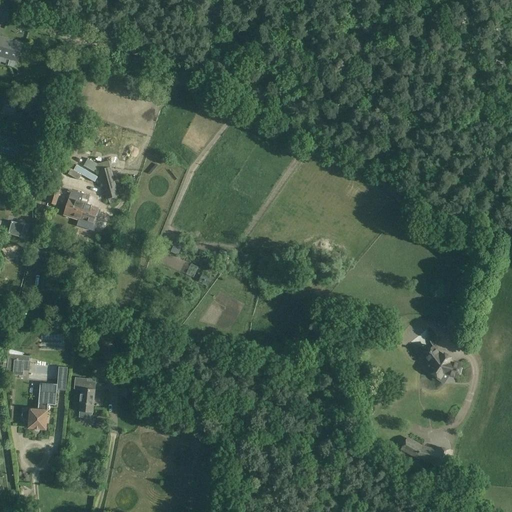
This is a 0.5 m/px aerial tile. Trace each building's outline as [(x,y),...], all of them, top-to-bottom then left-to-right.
[(0,56),(18,61),(23,45),(7,40),(8,39),(0,37),(0,38),(0,56)] [(15,105),(5,102),(2,112),(13,114),(15,105)] [(98,164),(88,158),(84,166),(96,173),(98,170),(99,170),(107,199),(119,196),(109,161),(98,164)] [(62,187),(51,184),(45,202),(56,205),(62,187)] [(71,192),(64,215),(94,224),(97,216),(99,216),(101,210),(98,209),(99,207),(86,204),(89,195),(68,189),(67,192),(70,193),(70,192),(71,192)] [(25,225),(12,221),(8,234),(21,237),(25,225)] [(175,243),(170,252),(178,255),(182,246),(175,243)] [(221,249),(217,257),(227,262),(231,255),(221,249)] [(51,262),(41,255),(38,259),(42,262),(41,264),(47,268),(51,262)] [(202,275),(200,281),(208,285),(211,279),(202,275)] [(461,319),(454,318),(453,324),(449,323),(450,320),(448,327),(459,330),(461,319)] [(97,323),(90,325),(95,342),(100,341),(101,340),(97,323)] [(62,334),(42,334),(41,349),(61,349),(62,334)] [(440,355),(434,347),(424,355),(429,361),(423,370),(444,384),(450,375),(458,377),(461,364),(451,362),(452,361),(441,354),(440,355)] [(8,354),(7,370),(13,370),(23,371),(29,371),(30,361),(29,361),(29,356),(8,354)] [(132,372),(121,373),(122,397),(133,396),(132,372)] [(87,379),(76,378),(75,389),(82,389),(79,411),(93,412),(96,382),(87,381),(87,379)] [(57,385),(47,384),(46,398),(43,397),(42,410),(32,409),(30,409),(30,410),(28,410),(26,410),(24,411),(23,413),(22,415),(22,417),(23,419),(25,420),(27,421),(29,421),(29,428),(46,429),(48,410),(47,410),(48,404),(56,405),(57,385)] [(423,445),(408,437),(400,450),(417,460),(432,464),(432,467),(448,470),(452,451),(437,446),(436,449),(423,445)]
